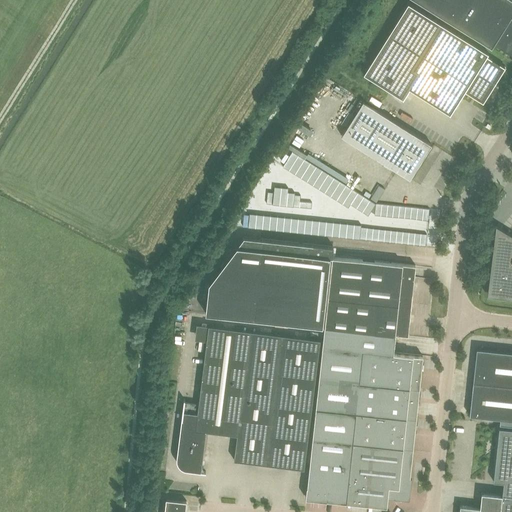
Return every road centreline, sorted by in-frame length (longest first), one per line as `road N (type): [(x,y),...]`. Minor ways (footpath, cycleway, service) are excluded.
road 1 (unclassified): [(453,317),(467,200),(511,127)]
road 2 (unclassified): [(432,511),(453,317)]
road 3 (track): [(74,0),(0,119)]
